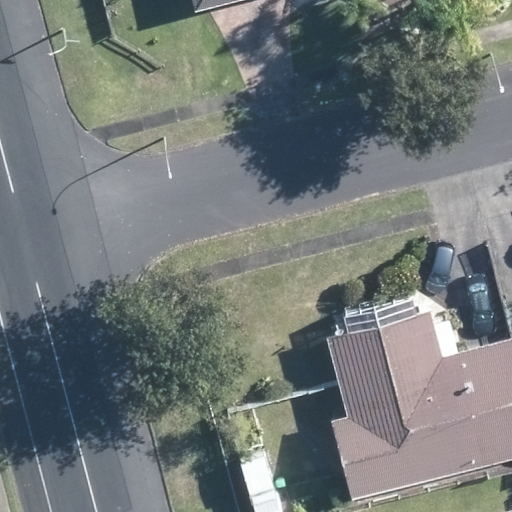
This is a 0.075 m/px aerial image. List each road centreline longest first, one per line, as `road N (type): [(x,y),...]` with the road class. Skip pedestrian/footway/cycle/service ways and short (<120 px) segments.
road 1 (residential): [(511,115),(23,241)]
road 2 (residential): [(93,511),(23,241)]
